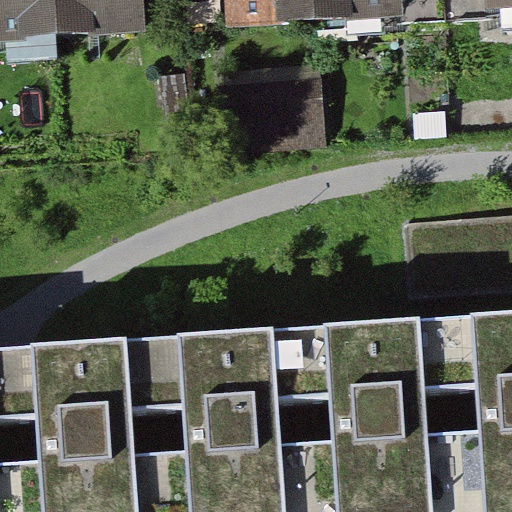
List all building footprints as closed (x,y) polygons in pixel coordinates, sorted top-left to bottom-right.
[(0,0),(0,52),(57,49),(53,0),(0,0)] [(53,0),(57,49),(144,43),(140,0),(53,0)] [(315,32),(312,0),(224,0),(227,37),(315,32)] [(312,0),(315,32),(401,27),(399,0),(312,0)] [(511,16),(511,0),(489,0),(491,18),(511,16)] [(234,152),(330,149),(327,79),(231,82),(234,152)] [(511,217),(404,225),(411,302),(511,294),(511,217)] [(0,511),(511,511),(511,332),(0,365),(0,511)]
